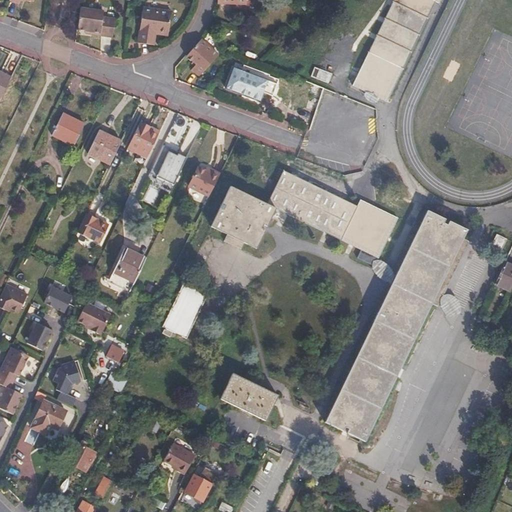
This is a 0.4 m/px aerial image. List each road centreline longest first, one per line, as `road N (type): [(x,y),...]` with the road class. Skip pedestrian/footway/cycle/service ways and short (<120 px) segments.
road 1 (residential): [(0,31),(147,85)]
road 2 (residential): [(147,85),(287,137)]
